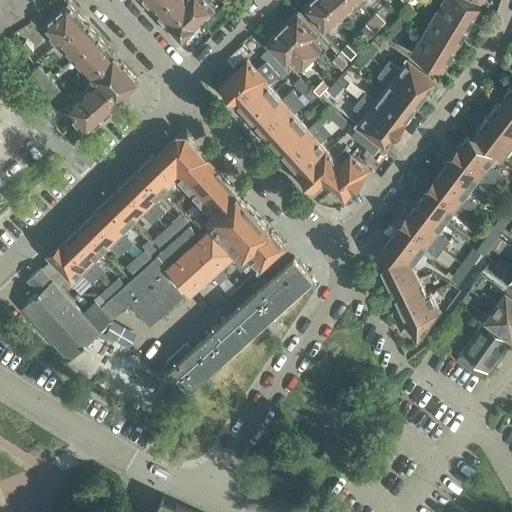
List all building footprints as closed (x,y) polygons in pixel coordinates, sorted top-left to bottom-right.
[(147,0),(157,10),(167,0),(147,0)] [(167,0),(157,10),(182,38),(216,7),(209,0),(167,0)] [(342,15),(328,0),(309,0),(303,6),(325,30),(342,15)] [(357,0),(328,0),(342,15),(358,1),(357,0)] [(408,1),(406,0),(395,0),(391,5),(398,12),(408,1)] [(470,0),(442,0),(437,9),(469,28),(481,7),(470,0)] [(50,37),(56,43),(83,18),(68,2),(43,24),(53,35),(50,37)] [(411,4),(398,18),(404,24),(417,10),(411,4)] [(437,9),(425,30),(456,49),(469,28),(437,9)] [(298,10),(282,26),(312,56),(323,46),(314,37),(320,31),(298,10)] [(377,12),(367,22),(376,31),(386,20),(377,12)] [(65,48),(73,57),(98,35),(83,18),(56,43),(62,51),(65,48)] [(404,24),(398,18),(385,32),(391,38),(404,24)] [(376,31),(367,22),(358,33),(367,41),(375,32),(376,31)] [(312,56),(282,26),(266,41),(287,63),(293,58),(302,67),(312,56)] [(456,49),(425,30),(412,51),(443,70),(456,49)] [(73,57),(88,74),(113,52),(98,35),(73,57)] [(26,40),(20,45),(8,55),(15,65),(34,50),(26,40)] [(372,41),(363,50),(370,56),(379,47),(372,41)] [(357,52),(350,46),(348,44),(342,50),(351,58),(357,52)] [(278,61),(267,49),(262,54),(267,59),(273,66),(278,61)] [(370,56),(363,50),(355,60),(361,66),(370,56)] [(88,74),(94,80),(98,76),(118,98),(138,80),(113,52),(88,74)] [(333,60),(342,68),(348,62),(339,54),(333,60)] [(390,57),(384,65),(423,95),(434,80),(407,59),(402,66),(390,57)] [(223,84),(236,98),(273,66),(267,59),(256,68),(248,59),(223,84)] [(289,72),(278,61),(273,66),(278,72),(284,77),(289,72)] [(30,73),(36,80),(46,73),(39,65),(30,73)] [(390,82),(383,90),(411,111),(423,95),(384,65),(378,73),(390,82)] [(236,98),(250,113),(275,90),(267,81),(278,72),(273,66),(236,98)] [(345,71),(336,80),(343,86),(352,77),(345,71)] [(36,80),(46,91),(55,82),(46,73),(36,80)] [(98,76),(94,80),(82,92),(104,116),(121,101),(118,98),(98,76)] [(294,83),(303,92),(309,85),(300,76),(294,83)] [(314,89),(320,94),(328,85),(322,80),(314,89)] [(343,86),(336,80),(328,89),(334,95),(343,86)] [(55,82),(46,91),(52,97),(61,89),(55,82)] [(309,85),(303,92),(312,101),(318,95),(309,85)] [(250,113),(264,129),(300,95),(294,88),(283,98),(275,90),(250,113)] [(365,89),(359,97),(399,127),(411,111),(383,90),(377,98),(365,89)] [(104,116),(82,92),(65,107),(87,131),(104,116)] [(511,100),(504,94),(489,113),(511,130),(511,100)] [(264,129),(277,144),(303,120),(296,112),(307,102),(300,95),(264,129)] [(399,127),(359,97),(353,105),(365,114),(358,124),(386,145),(399,127)] [(323,111),(333,119),(338,112),(329,104),(323,111)] [(338,112),(333,119),(343,127),(348,120),(338,112)] [(511,142),(511,130),(489,113),(474,133),(503,155),(511,142)] [(277,144),(290,159),(327,124),(321,117),(310,127),(303,120),(277,144)] [(290,159),(303,173),(330,148),(323,141),(333,131),(327,124),(290,159)] [(352,135),(362,142),(367,135),(357,128),(352,135)] [(178,178),(183,183),(209,160),(186,135),(178,134),(156,156),(153,153),(139,167),(163,192),(167,196),(175,188),(171,184),(178,178)] [(469,134),(456,151),(496,180),(502,172),(490,164),(497,155),(469,134)] [(367,135),(362,142),(376,153),(381,146),(367,135)] [(315,187),(323,180),(351,154),(345,147),(336,155),(330,148),(303,173),(315,187)] [(456,151),(444,167),(472,188),(478,180),(490,189),(496,180),(456,151)] [(351,154),(323,180),(345,197),(369,167),(351,154)] [(183,183),(198,201),(225,177),(209,160),(183,183)] [(156,199),(163,192),(139,167),(125,181),(159,216),(166,209),(156,199)] [(444,167),(431,183),(472,213),(478,205),(466,196),(472,188),(444,167)] [(238,192),(225,177),(198,201),(205,208),(195,218),(201,225),(210,217),(237,193),(238,192)] [(153,222),(159,216),(125,181),(110,195),(135,220),(143,213),(153,222)] [(431,183),(418,201),(446,222),(454,212),(466,221),(472,213),(431,183)] [(271,229),(244,199),(243,199),(242,199),(243,198),(238,193),(237,193),(210,217),(211,217),(210,218),(215,224),(216,223),(200,237),(168,266),(167,267),(191,293),(230,258),(234,262),(271,229)] [(124,231),(132,223),(107,198),(93,212),(127,247),(134,241),(124,231)] [(418,201),(405,218),(445,248),(451,241),(439,232),(446,222),(418,201)] [(120,254),(127,247),(93,212),(78,226),(103,251),(111,244),(120,254)] [(504,212),(492,228),(499,234),(511,217),(504,212)] [(182,214),(172,222),(178,229),(187,220),(182,214)] [(405,218),(393,233),(422,255),(428,247),(440,256),(445,248),(405,218)] [(172,222),(163,231),(169,237),(178,229),(172,222)] [(95,259),(103,251),(78,226),(64,240),(99,275),(105,269),(95,259)] [(200,237),(190,226),(158,255),(168,266),(200,237)] [(499,234),(492,228),(477,249),(484,254),(499,234)] [(285,245),(271,229),(234,262),(241,270),(252,260),(259,269),(285,245)] [(169,237),(163,231),(153,239),(159,245),(169,237)] [(376,255),(401,305),(428,292),(415,263),(422,255),(393,233),(376,255)] [(92,282),(99,275),(64,240),(50,255),(74,280),(82,272),(92,282)] [(146,249),(136,257),(142,264),(151,255),(150,254),(157,248),(153,244),(146,250),(146,249)] [(501,274),(511,258),(511,248),(505,244),(489,266),(501,274)] [(474,247),(463,262),(470,267),(481,252),(474,247)] [(158,255),(157,255),(109,298),(120,311),(130,302),(150,325),(184,294),(163,270),(168,266),(158,255)] [(168,368),(168,369),(195,383),(313,277),(294,256),(169,369),(168,368)] [(142,264),(136,257),(127,265),(133,272),(142,264)] [(463,262),(456,271),(465,275),(470,267),(463,262)] [(23,305),(70,358),(94,336),(112,346),(116,340),(100,331),(41,266),(28,278),(39,291),(23,305)] [(473,306),(482,293),(485,289),(499,299),(486,316),(511,334),(511,290),(483,270),(472,286),(463,299),(473,306)] [(465,275),(456,271),(451,278),(459,283),(465,275)] [(119,277),(109,285),(115,292),(125,283),(119,277)] [(115,292),(109,285),(100,294),(106,300),(115,292)] [(428,292),(401,305),(417,337),(418,337),(418,336),(439,308),(440,308),(432,290),(428,292)] [(484,320),(473,336),(499,354),(510,339),(484,320)] [(499,354),(473,336),(457,359),(483,377),(499,354)] [(376,394),(388,403),(395,393),(383,385),(376,394)] [(195,511),(191,510),(192,509),(191,509),(190,510),(178,504),(178,503),(163,496),(155,511),(195,511)]
